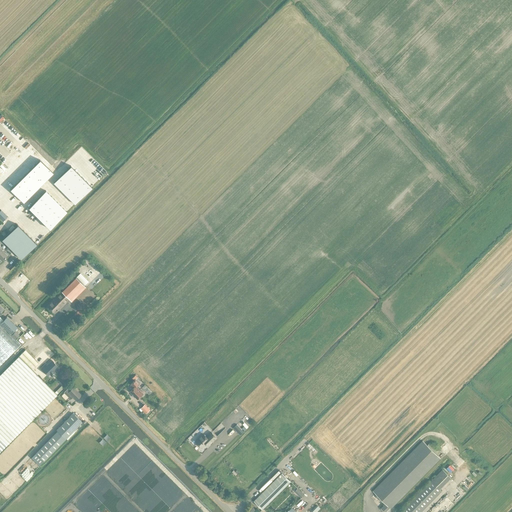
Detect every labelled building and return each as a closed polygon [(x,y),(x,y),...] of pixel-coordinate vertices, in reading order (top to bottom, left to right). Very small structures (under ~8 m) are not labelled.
[(40,160),(10,189),(23,203),(53,173),(40,160)] [(71,165),(53,183),(74,204),(75,204),(92,187),(91,186),(71,165)] [(29,208),(34,213),(49,228),(49,229),(67,211),(66,211),(46,191),(29,208)] [(17,225),(2,240),(21,259),(37,244),(17,225)] [(76,277),(47,306),(54,313),(69,299),(71,301),(86,287),(76,277)] [(11,334),(17,327),(6,317),(0,323),(11,334)] [(0,365),(21,345),(16,340),(0,323),(0,365)] [(0,451),(57,395),(57,394),(34,372),(31,369),(38,363),(25,350),(0,374),(0,451)] [(58,366),(52,360),(46,365),(45,364),(41,368),(48,375),(49,374),(50,374),(51,376),(53,376),(56,373),(56,371),(55,370),(54,369),(58,366)] [(138,399),(138,398),(143,394),(136,386),(139,383),(135,379),(131,384),(134,387),(130,391),(138,399)] [(70,386),(63,392),(69,397),(71,399),(73,397),(76,400),(81,395),(73,387),(72,388),(70,386)] [(146,413),(150,410),(145,405),(142,408),(146,413)] [(36,453),(31,457),(39,465),(44,461),(63,441),(65,439),(78,426),(82,422),(73,413),(56,430),(57,431),(55,433),(36,453)] [(247,428),(246,429),(242,433),(236,426),(237,425),(237,424),(233,428),(240,435),(247,429),(247,428)] [(216,437),(212,432),(207,437),(206,436),(206,435),(205,434),(204,434),(203,434),(202,435),(201,435),(199,437),(199,438),(196,441),(197,442),(197,443),(198,445),(199,445),(202,447),(206,443),(208,445),(216,437)] [(430,442),(427,445),(423,440),(373,491),(385,504),(381,508),(384,511),(387,511),(441,458),(436,454),(439,451),(430,442)] [(420,511),(441,491),(439,489),(451,478),(442,469),(399,511),(420,511)] [(254,501),(262,510),(291,481),(282,473),(254,501)] [(298,488),(295,491),(301,497),(304,495),(298,488)]
